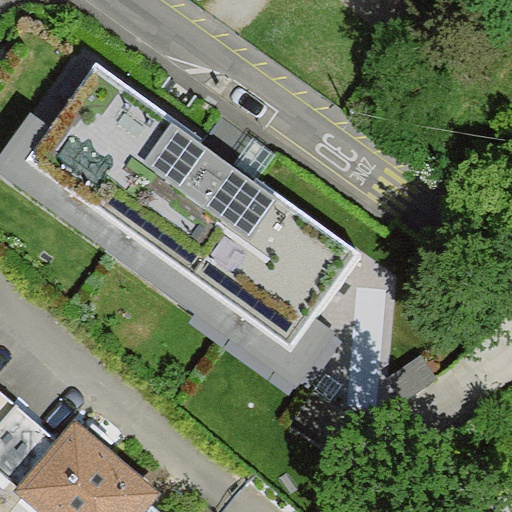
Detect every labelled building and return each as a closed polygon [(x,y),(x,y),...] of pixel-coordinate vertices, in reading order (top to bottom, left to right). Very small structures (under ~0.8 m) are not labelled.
[(29,109),(0,148),(0,178),(303,398),(349,335),(321,314),(361,259),(98,68),(54,128),(29,109)] [(511,323),(480,299),(456,331),(511,373),(511,323)] [(0,393),(0,420),(14,405),(0,393)] [(0,420),(0,470),(16,485),(55,440),(14,405),(0,420)] [(138,511),(157,491),(73,419),(55,440),(16,485),(47,511),(138,511)]
